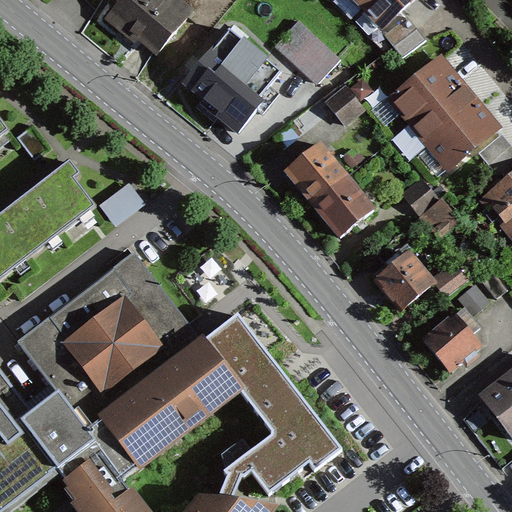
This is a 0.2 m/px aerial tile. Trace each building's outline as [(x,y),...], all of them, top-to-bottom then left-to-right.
[(139,40),(157,54),(191,13),(175,0),(167,0),(165,4),(159,0),(124,0),(108,19),(137,42),(139,40)] [(356,0),(365,9),(374,0),(356,0)] [(374,0),(365,9),(383,28),(412,0),(374,0)] [(409,18),(386,36),(394,47),(418,30),(409,18)] [(427,42),(418,30),(394,47),(403,59),(427,42)] [(213,48),(185,83),(221,113),(218,116),(239,133),(258,110),(255,107),(282,74),(230,31),(215,49),(213,48)] [(293,60),(318,85),(341,60),(315,36),(293,60)] [(441,60),(396,97),(406,109),(403,112),(412,123),(460,83),(441,60)] [(460,83),(412,123),(421,135),(425,132),(433,143),(478,105),(460,83)] [(347,88),(328,104),(346,125),(365,109),(347,88)] [(478,105),(433,143),(430,145),(440,156),(442,154),(452,166),(498,128),(478,105)] [(0,138),(8,132),(0,121),(0,138)] [(32,127),(18,138),(35,161),(50,150),(32,127)] [(502,135),(479,153),(488,165),(511,146),(502,135)] [(320,146),(286,173),(313,206),(347,178),(320,146)] [(511,146),(488,165),(498,177),(511,165),(511,146)] [(0,281),(95,208),(74,180),(80,176),(70,163),(0,216),(0,281)] [(347,178),(313,206),(341,239),(374,211),(347,178)] [(404,197),(421,217),(440,201),(422,181),(404,197)] [(511,181),(489,201),(492,205),(485,211),(494,222),(501,216),(511,229),(511,181)] [(440,201),(421,217),(440,239),(460,223),(441,201),(440,201)] [(439,279),(438,288),(446,298),(492,263),(480,248),(439,279)] [(134,253),(18,343),(59,395),(83,426),(198,336),(192,329),(134,253)] [(376,282),(402,312),(434,284),(409,255),(403,260),(397,254),(386,263),(391,269),(376,282)] [(491,268),(480,277),(498,300),(509,291),(491,268)] [(425,342),(450,372),(481,346),(456,316),(425,342)] [(242,317),(205,345),(277,435),(244,460),(272,498),(289,486),(340,448),(268,351),(242,317)] [(122,482),(240,390),(205,345),(198,336),(83,426),(96,442),(93,444),(122,482)] [(0,511),(5,511),(58,471),(21,424),(33,414),(0,371),(0,511)] [(511,376),(483,399),(511,435),(511,376)] [(33,414),(21,424),(58,471),(93,444),(96,442),(83,426),(59,395),(33,414)] [(82,501),(76,506),(80,511),(260,511),(258,507),(202,499),(191,511),(145,511),(122,482),(93,444),(58,471),(82,501)]
